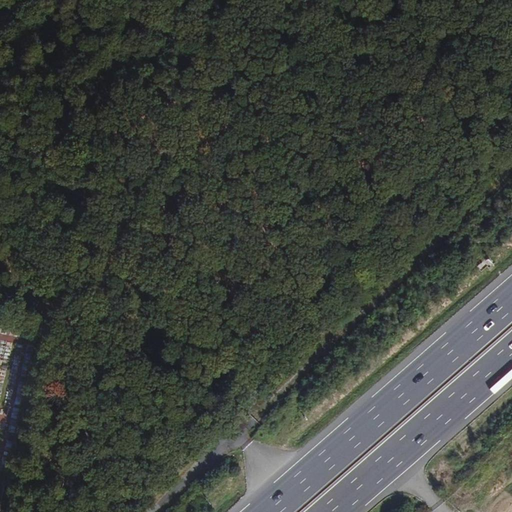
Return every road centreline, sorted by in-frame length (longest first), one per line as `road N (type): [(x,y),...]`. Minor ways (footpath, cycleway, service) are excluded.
road 1 (track): [(511,169),(233,440)]
road 2 (motorway): [(511,297),(266,511)]
road 3 (motorway): [(332,511),(511,354)]
